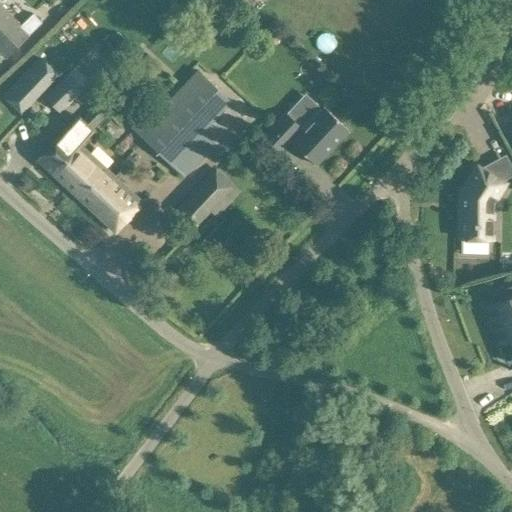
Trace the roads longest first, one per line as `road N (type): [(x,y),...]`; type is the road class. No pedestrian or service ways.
road 1 (unclassified): [(483,454),(435,335),(397,175)]
road 2 (unclassified): [(483,454),(388,407),(214,359)]
road 3 (unclassified): [(214,359),(180,343),(0,186)]
road 4 (unclassified): [(214,359),(397,175)]
road 5 (unclassified): [(397,175),(465,86),(488,40),(496,0)]
road 6 (unclassified): [(97,511),(214,359)]
